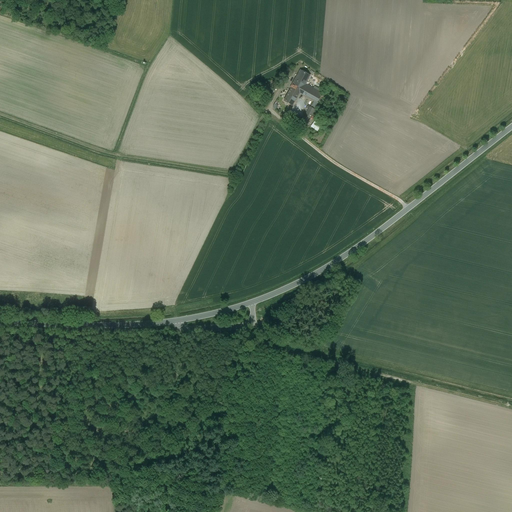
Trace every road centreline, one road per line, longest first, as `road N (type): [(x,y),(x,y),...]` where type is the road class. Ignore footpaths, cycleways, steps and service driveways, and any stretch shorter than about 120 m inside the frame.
road 1 (tertiary): [(511,126),(374,235),(252,302),(127,325),(0,322)]
road 2 (track): [(0,115),(115,155),(229,174),(269,109)]
road 3 (track): [(251,324),(268,346),(511,406)]
road 4 (track): [(269,109),(333,162),(409,207)]
